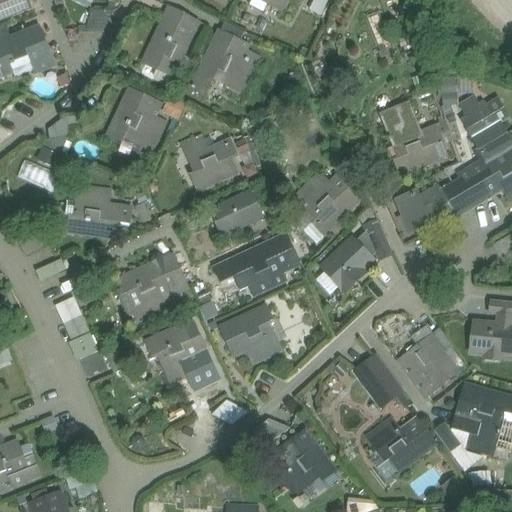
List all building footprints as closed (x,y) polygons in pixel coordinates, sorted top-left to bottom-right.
[(0,0),(0,21),(29,10),(25,0),(0,0)] [(284,0),(248,0),(252,1),(252,0),(267,0),(266,3),(267,3),(280,10),(284,0)] [(267,0),(252,0),(252,1),(249,7),(262,13),(267,3),(266,3),(267,0)] [(198,24),(176,13),(171,24),(192,35),(198,24)] [(114,14),(94,14),(86,35),(104,34),(114,14)] [(171,24),(166,22),(144,66),(158,72),(154,79),(168,86),(173,74),(174,75),(177,70),(176,69),(192,35),(171,24)] [(7,31),(0,34),(0,46),(12,42),(7,31)] [(12,42),(0,46),(0,67),(4,77),(31,67),(35,77),(54,69),(50,60),(39,32),(12,42)] [(228,49),(215,42),(192,91),(206,97),(214,80),(240,92),(257,57),(244,51),(246,46),(233,40),(228,49)] [(140,108),(127,102),(110,138),(124,144),(128,135),(140,141),(138,146),(152,152),(164,125),(151,119),(158,106),(144,100),(140,108)] [(511,147),(498,123),(494,126),(484,109),(463,122),(480,151),(476,153),(481,162),(467,170),(485,199),(503,189),(510,201),(511,200),(511,147)] [(64,121),(49,133),(51,142),(71,139),(70,130),(79,129),(79,119),(64,121)] [(435,129),(412,138),(407,125),(388,132),(394,146),(398,145),(403,158),(395,161),(400,175),(437,161),(431,147),(440,143),(435,129)] [(224,130),(188,146),(194,160),(185,164),(191,177),(213,167),(219,180),(238,172),(231,159),(227,161),(221,147),(230,143),(224,130)] [(52,190),(58,174),(28,164),(22,179),(52,190)] [(485,199),(467,170),(457,176),(475,206),(485,199)] [(336,178),(319,195),(309,185),(295,200),(306,211),(309,207),(319,217),(312,224),(323,235),(351,207),(340,196),(347,189),(336,178)] [(468,210),(452,184),(441,192),(443,195),(456,217),(468,210)] [(416,194),(398,202),(412,234),(426,228),(424,223),(441,216),(445,223),(456,217),(443,195),(441,192),(438,187),(418,199),(416,194)] [(109,195),(80,191),(78,206),(83,206),(81,220),(71,219),(69,234),(108,239),(110,225),(120,226),(122,211),(107,209),(109,195)] [(250,193),(217,208),(224,223),(217,226),(222,237),(255,222),(248,208),(255,204),(250,193)] [(83,206),(78,206),(68,204),(66,218),(71,219),(81,220),(83,206)] [(392,256),(378,223),(364,229),(366,234),(375,254),(378,262),(392,256)] [(39,231),(19,240),(27,259),(47,251),(39,231)] [(352,240),(322,269),(344,294),(358,281),(355,278),(372,261),(370,258),(375,254),(366,234),(356,244),(352,240)] [(269,246),(233,262),(239,276),(248,272),(254,285),(290,268),(283,255),(275,259),(269,246)] [(175,258),(163,263),(169,277),(170,276),(178,294),(189,289),(175,258)] [(163,263),(158,259),(154,261),(155,267),(161,280),(169,277),(163,263)] [(62,263),(38,273),(42,284),(67,273),(62,263)] [(169,277),(161,280),(155,267),(119,284),(126,297),(134,293),(140,306),(136,308),(142,322),(182,303),(178,294),(170,276),(169,277)] [(11,295),(0,298),(0,309),(15,304),(11,295)] [(74,300),(56,309),(64,327),(83,319),(74,300)] [(511,303),(492,301),(491,316),(511,318),(511,303)] [(266,308),(230,325),(236,339),(227,343),(234,356),(247,350),(253,363),(280,351),(274,337),(270,339),(264,326),(272,322),(266,308)] [(511,318),(499,317),(498,327),(480,325),(479,334),(474,333),(472,353),(486,355),(486,359),(500,361),(501,351),(511,352),(511,327),(510,328),(511,318)] [(83,319),(64,327),(62,328),(71,346),(91,337),(83,319)] [(184,329),(148,346),(154,359),(163,355),(169,368),(165,370),(171,383),(189,375),(183,362),(205,352),(199,338),(190,342),(184,329)] [(452,348),(440,332),(419,348),(422,352),(434,343),(443,355),(452,348)] [(434,343),(422,352),(419,348),(398,363),(424,399),(445,383),(437,372),(449,363),(443,355),(434,343)] [(96,346),(76,355),(80,364),(100,355),(96,346)] [(100,355),(80,364),(84,373),(104,364),(100,355)] [(375,359),(355,374),(371,396),(392,381),(375,359)] [(511,400),(470,389),(466,403),(461,401),(453,430),(468,434),(496,442),(500,428),(511,431),(511,400)] [(222,411),(217,408),(212,417),(232,427),(248,416),(247,412),(227,402),(222,411)] [(267,443),(283,432),(273,418),(257,430),(267,443)] [(413,424),(401,433),(392,421),(368,438),(378,451),(381,448),(399,472),(422,454),(424,456),(432,450),(413,424)] [(460,445),(446,425),(434,433),(449,453),(460,445)] [(334,472),(304,433),(280,451),(295,470),(283,479),(295,495),(307,486),(304,482),(316,474),(321,481),(334,472)] [(496,442),(468,434),(463,449),(492,457),(496,442)] [(0,452),(0,484),(10,481),(13,490),(41,479),(34,461),(25,464),(23,460),(14,463),(9,450),(0,452)] [(90,472),(67,480),(72,494),(94,485),(90,472)] [(50,510),(46,501),(32,507),(34,511),(66,511),(64,505),(50,510)]
